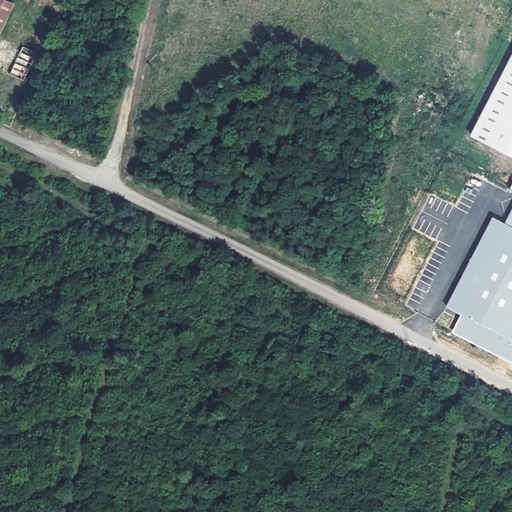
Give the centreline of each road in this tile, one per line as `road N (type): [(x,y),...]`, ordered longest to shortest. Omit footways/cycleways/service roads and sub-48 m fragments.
road 1 (track): [(0,164),(511,425)]
road 2 (unclassified): [(109,184),(511,387)]
road 3 (unclassified): [(149,0),(109,184)]
road 4 (unclassified): [(0,131),(109,184)]
